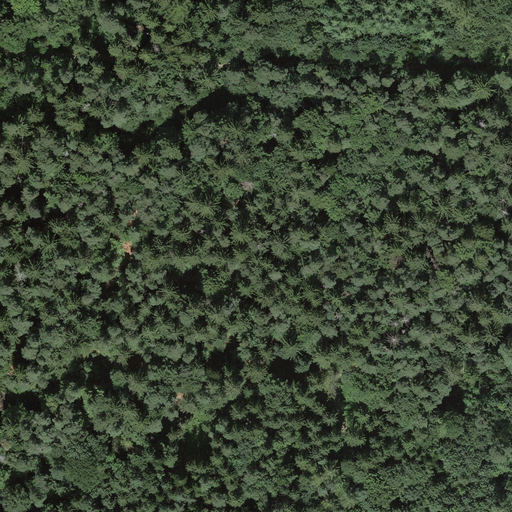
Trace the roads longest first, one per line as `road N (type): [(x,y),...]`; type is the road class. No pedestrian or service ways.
road 1 (track): [(368,511),(322,367),(261,302),(226,283),(159,275),(119,281),(0,321)]
road 2 (track): [(511,70),(0,53)]
